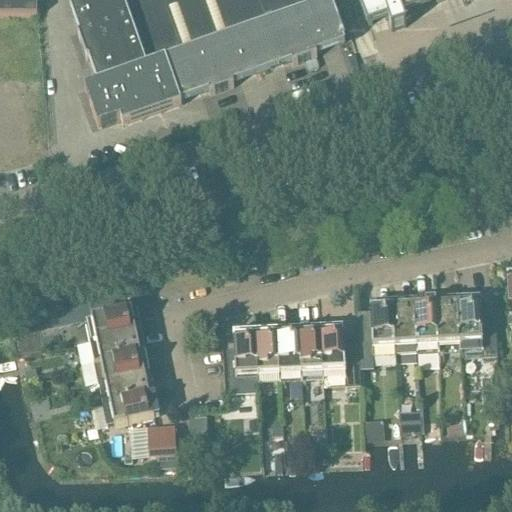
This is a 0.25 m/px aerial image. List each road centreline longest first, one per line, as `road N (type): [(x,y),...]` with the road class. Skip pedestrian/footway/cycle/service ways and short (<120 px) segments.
road 1 (unclassified): [(0,208),(511,40)]
road 2 (tertiary): [(0,271),(91,253),(511,107)]
road 3 (residential): [(184,413),(170,320),(511,246)]
